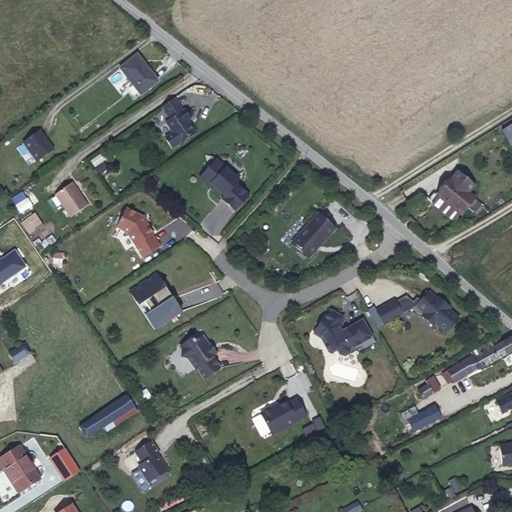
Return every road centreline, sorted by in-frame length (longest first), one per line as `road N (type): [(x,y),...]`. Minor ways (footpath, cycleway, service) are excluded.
road 1 (unclassified): [(115,0),(400,230)]
road 2 (unknown): [(69,164),(201,69)]
road 3 (residential): [(270,298),(319,289),(378,256),(400,230)]
road 4 (unclassified): [(400,230),(511,324)]
